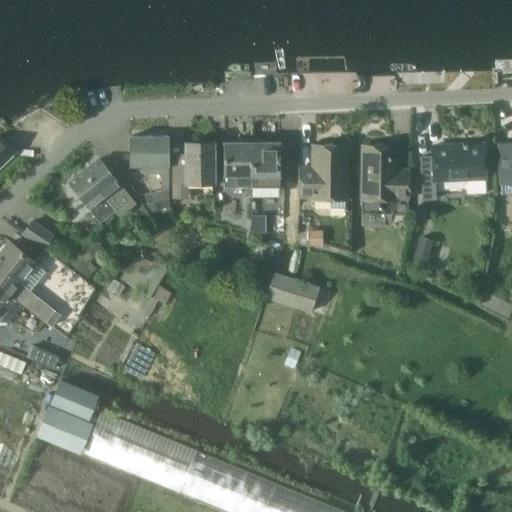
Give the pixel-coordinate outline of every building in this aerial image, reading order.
[(148,170),(148,134),(129,134),(129,155),(123,155),(123,165),(140,165),(140,170),(148,170)] [(167,134),(148,134),(148,170),(161,170),(161,188),(167,187),(167,134)] [(0,166),(13,154),(0,140),(0,166)] [(500,192),(511,191),(511,140),(497,141),(500,192)] [(185,142),(185,167),(173,168),(173,195),(185,195),(188,183),(188,181),(212,181),(212,141),(185,142)] [(251,185),(250,141),(223,141),(223,185),(251,185)] [(250,141),(251,185),(278,185),(278,141),(250,141)] [(345,196),(346,144),(335,144),(332,141),(325,141),(323,144),(318,144),(318,166),(300,166),(299,195),(311,195),(311,196),(330,196),(330,206),(344,206),(344,196),(345,196)] [(434,178),(465,176),(466,191),(485,190),(483,142),(432,144),(433,165),(420,166),(422,197),(435,197),(434,178)] [(390,145),(362,144),(361,196),(395,197),(395,196),(408,196),(408,168),(390,167),(390,145)] [(98,158),(83,170),(113,208),(114,207),(119,214),(133,203),(118,184),(118,183),(98,158)] [(113,208),(83,170),(68,181),(98,219),(113,208)] [(155,189),(158,207),(167,205),(167,187),(161,188),(155,189)] [(158,207),(155,189),(143,192),(149,209),(158,207)] [(286,232),(287,215),(258,214),(257,230),(286,232)] [(19,232),(43,244),(50,231),(26,218),(19,232)] [(307,242),(322,246),(322,230),(308,229),(307,242)] [(414,262),(426,266),(434,241),(422,237),(414,262)] [(100,246),(91,238),(71,264),(85,275),(94,263),(89,259),(100,246)] [(9,241),(0,253),(0,283),(18,298),(17,299),(45,320),(52,326),(61,314),(54,309),(18,281),(34,260),(9,241)] [(145,257),(128,282),(149,296),(166,270),(145,257)] [(253,292),(264,296),(279,300),(287,276),(261,268),(253,292)] [(287,276),(279,300),(294,305),(302,281),(287,276)] [(302,281),(294,305),(309,310),(317,285),(302,281)] [(18,298),(0,283),(0,305),(1,304),(9,309),(17,299),(18,298)] [(28,355),(54,366),(58,355),(32,344),(28,355)] [(0,366),(18,374),(23,363),(0,353),(0,366)] [(88,420),(98,395),(60,379),(50,404),(88,420)] [(90,423),(49,406),(38,434),(79,451),(90,423)] [(84,453),(227,511),(345,511),(230,464),(101,411),(84,453)]
